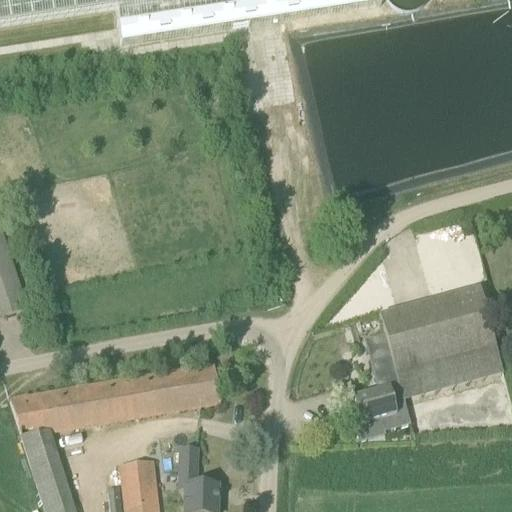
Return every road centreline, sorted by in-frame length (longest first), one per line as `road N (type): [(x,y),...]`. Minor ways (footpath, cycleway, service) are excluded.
road 1 (unclassified): [(279,345),(379,234),(417,214),(511,189)]
road 2 (unclassified): [(279,345),(220,329),(0,373)]
road 3 (unclassified): [(271,511),(279,345)]
